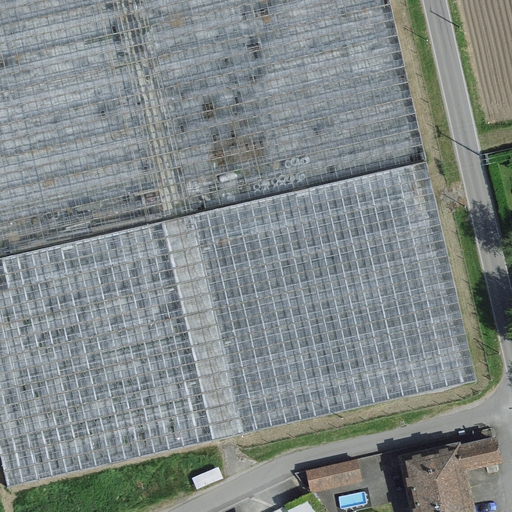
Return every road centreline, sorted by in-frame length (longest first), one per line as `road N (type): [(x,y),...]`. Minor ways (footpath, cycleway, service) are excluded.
road 1 (tertiary): [(435,0),(511,344)]
road 2 (unclassified): [(511,412),(286,466),(191,511)]
